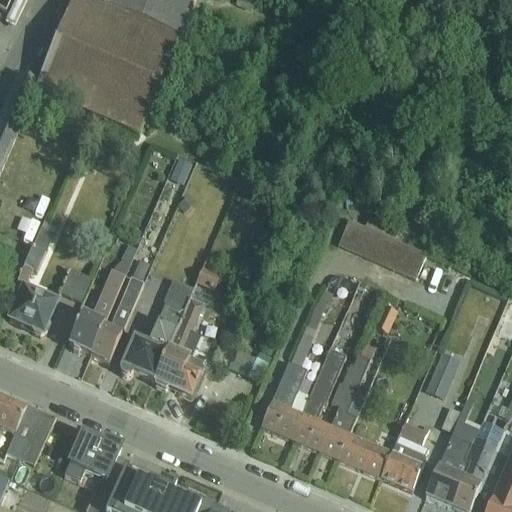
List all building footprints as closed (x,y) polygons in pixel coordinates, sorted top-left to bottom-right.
[(35,95),(58,104),(138,139),(196,0),(107,0),(104,9),(83,0),(73,0),(38,86),(20,78),(0,123),(0,178),(30,105),(35,95)] [(248,0),(237,0),(234,7),(251,14),(256,3),(248,0)] [(35,95),(30,105),(54,115),(58,104),(35,95)] [(365,232),(392,244),(398,232),(370,220),(365,232)] [(44,223),(8,308),(15,312),(9,325),(33,336),(35,339),(40,341),(45,339),(59,307),(26,292),(33,275),(37,277),(57,229),(44,223)] [(392,244),(365,232),(348,225),(338,249),(415,283),(425,258),(392,244)] [(90,360),(103,330),(130,266),(121,263),(111,275),(91,321),(82,318),(68,351),(72,352),(73,355),(78,357),(81,356),(90,360)] [(205,265),(196,287),(214,295),(223,272),(205,265)] [(70,274),(59,297),(82,307),(93,284),(70,274)] [(103,330),(90,360),(109,368),(146,280),(134,276),(109,333),(103,330)] [(154,386),(189,303),(193,293),(173,284),(163,307),(165,308),(148,347),(133,340),(128,353),(120,373),(120,374),(120,375),(121,377),(122,379),(122,380),(123,380),(124,381),(125,381),(127,381),(128,381),(129,381),(130,380),(131,379),(132,378),(133,376),(154,386)] [(503,320),(497,337),(511,343),(511,301),(510,300),(502,320),(503,320)] [(189,303),(154,386),(155,386),(155,390),(165,394),(168,392),(175,395),(190,361),(184,359),(189,348),(194,337),(191,336),(203,309),(189,303)] [(303,418),(310,400),(298,394),(306,374),(301,372),(314,341),(312,340),(326,308),(315,303),(261,431),(295,446),(306,419),(303,418)] [(383,310),(374,332),(387,338),(397,317),(383,310)] [(190,361),(175,395),(191,401),(206,368),(203,367),(208,357),(189,348),(184,359),(190,361)] [(330,430),(319,456),(337,464),(349,437),(356,421),(354,420),(361,403),(354,400),(375,352),(363,348),(354,369),(350,368),(341,389),(339,388),(331,408),(338,411),(330,430)] [(247,381),(256,362),(236,353),(228,372),(247,381)] [(306,419),(295,446),(319,456),(330,430),(316,424),(324,406),(326,407),(345,360),(329,353),(310,400),(303,418),(306,419)] [(256,362),(247,381),(260,386),(271,361),(259,356),(256,362)] [(442,357),(426,396),(443,403),(459,364),(442,357)] [(0,399),(0,431),(14,437),(6,458),(33,470),(56,423),(53,422),(0,399)] [(501,408),(496,418),(509,424),(511,420),(511,401),(508,411),(501,408)] [(452,436),(457,423),(460,416),(450,412),(441,432),(452,436)] [(457,423),(452,436),(425,501),(450,511),(451,511),(470,466),(464,463),(478,431),(457,423)] [(470,466),(451,511),(471,511),(504,433),(482,424),(478,431),(464,463),(470,466)] [(392,456),(381,482),(412,495),(426,461),(424,460),(428,452),(421,450),(427,436),(422,433),(405,426),(392,456)] [(104,449),(106,445),(84,435),(82,440),(104,449)] [(349,437),(337,464),(381,482),(392,456),(349,437)] [(104,449),(82,440),(64,481),(79,487),(84,478),(100,485),(88,511),(108,511),(125,474),(129,466),(117,461),(121,452),(106,445),(104,449)] [(511,511),(511,454),(487,511),(511,511)] [(125,474),(108,511),(128,511),(141,481),(125,474)] [(141,481),(128,511),(205,511),(186,503),(175,498),(176,496),(141,481)] [(186,503),(205,511),(211,511),(187,501),(186,503)]
